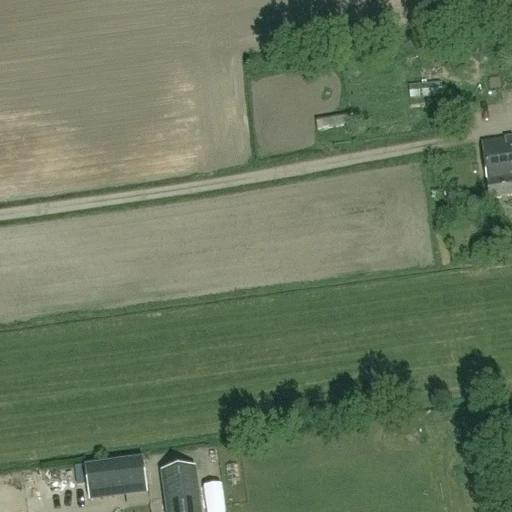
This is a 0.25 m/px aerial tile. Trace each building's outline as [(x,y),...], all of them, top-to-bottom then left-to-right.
[(402,73),(385,73),(386,107),(403,106),(402,73)] [(317,132),(350,127),(348,116),(315,121),(317,132)] [(511,139),(482,144),(490,200),(511,196),(511,139)] [(86,468),(90,502),(146,495),(142,460),(86,468)] [(201,511),(196,469),(161,474),(166,511),(201,511)]
